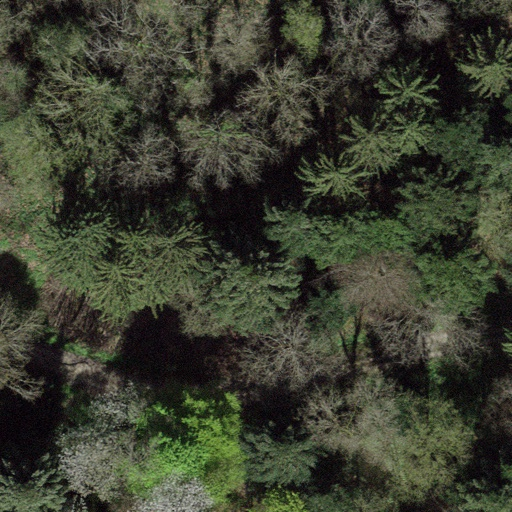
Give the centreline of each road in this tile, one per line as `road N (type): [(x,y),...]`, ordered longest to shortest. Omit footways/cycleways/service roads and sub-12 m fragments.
road 1 (track): [(0,334),(165,390),(261,383),(511,333)]
road 2 (track): [(165,390),(295,511)]
